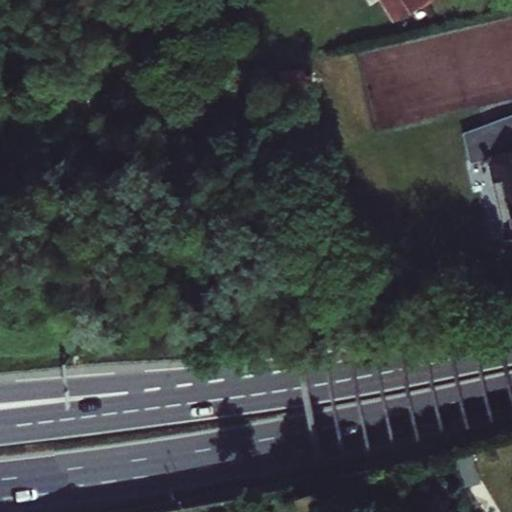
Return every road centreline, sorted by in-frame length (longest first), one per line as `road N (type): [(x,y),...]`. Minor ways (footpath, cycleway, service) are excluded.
road 1 (trunk): [(0,479),(292,437),(511,393)]
road 2 (trunk): [(413,371),(0,428)]
road 3 (trunk): [(413,371),(0,395)]
